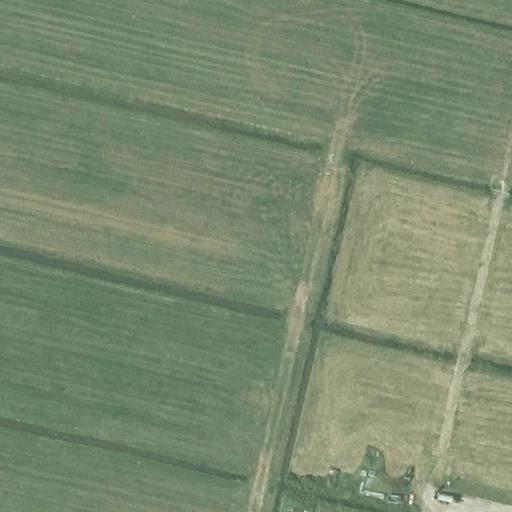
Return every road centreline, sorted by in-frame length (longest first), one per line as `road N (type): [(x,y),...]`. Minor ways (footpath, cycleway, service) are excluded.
road 1 (track): [(511,103),(337,136),(251,511)]
road 2 (track): [(511,139),(443,446),(439,477),(463,511)]
